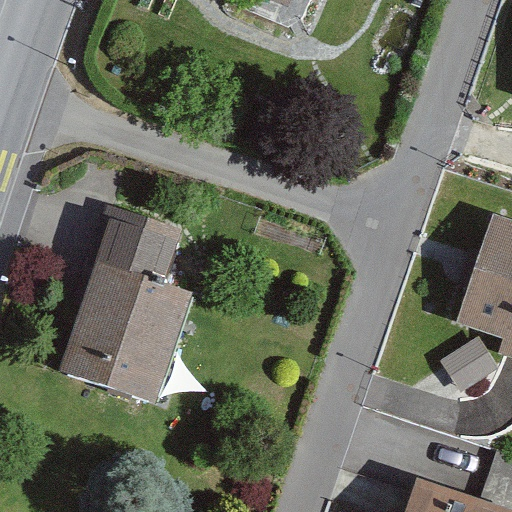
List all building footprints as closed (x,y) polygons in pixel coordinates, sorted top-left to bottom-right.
[(296,0),(255,0),(290,15),(296,0)] [(110,213),(91,271),(160,294),(179,236),(110,213)] [(506,351),(501,366),(511,369),(511,230),(491,224),(454,333),(506,351)] [(160,294),(91,271),(53,380),(147,413),(186,305),(160,294)] [(496,375),(477,344),(440,366),(458,397),(496,375)] [(473,511),(409,490),(400,511),(473,511)]
